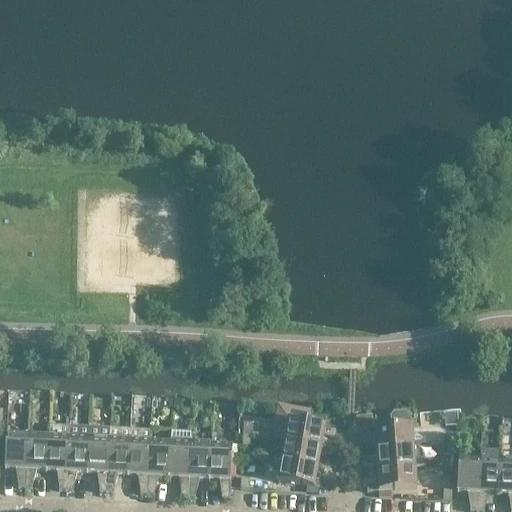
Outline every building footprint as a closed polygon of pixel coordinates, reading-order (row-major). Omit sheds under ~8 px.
[(284,443),(333,452),(334,446),(333,445),(323,443),(325,429),(308,426),(310,415),(277,409),(271,441),(284,443)] [(364,453),(413,450),(412,429),(409,429),(408,418),(405,416),(393,417),(388,422),(389,430),(374,432),(375,445),(365,446),(364,448),(364,453)] [(244,437),(252,437),(253,426),(244,426),(244,437)] [(59,493),(63,494),(66,494),(69,428),(49,427),(48,437),(46,473),(57,474),(59,493)] [(77,475),(87,475),(90,430),(69,428),(66,494),(73,494),(77,475)] [(106,496),(109,441),(110,431),(90,430),(87,475),(97,476),(99,496),(106,496)] [(118,477),(128,477),(130,432),(110,431),(109,441),(106,496),(114,496),(118,477)] [(147,498),(150,443),(151,433),(130,432),(128,477),(138,478),(140,498),(147,498)] [(18,491),(25,492),(28,436),(7,435),(5,471),(16,472),(18,491)] [(36,473),(46,473),(48,437),(28,436),(25,492),(32,492),(36,473)] [(447,447),(455,448),(456,436),(448,436),(447,447)] [(252,437),(244,437),(243,448),(251,448),(252,437)] [(158,479),(169,480),(170,444),(150,443),(147,498),(154,498),(158,479)] [(281,463),(318,470),(320,457),(330,459),(332,457),(333,452),(284,443),(281,463)] [(181,500),(188,500),(191,445),(170,444),(169,480),(179,480),(181,500)] [(199,481),(209,482),(211,446),(191,445),(188,500),(195,501),(199,481)] [(232,447),(211,446),(209,482),(219,482),(221,502),(230,502),(232,447)] [(455,448),(447,447),(446,458),(454,458),(455,448)] [(377,473),(382,472),(415,470),(413,450),(364,453),(364,459),(366,460),(376,460),(377,473)] [(477,511),(480,460),(458,459),(457,494),(468,495),(469,511),(477,511)] [(484,511),(488,496),(498,497),(500,461),(480,460),(477,511),(484,511)] [(510,511),(511,511),(511,461),(500,461),(498,497),(508,497),(510,511)] [(315,483),(318,470),(281,463),(277,484),(326,493),(326,491),(327,487),(326,485),(315,483)] [(416,491),(415,470),(382,472),(377,473),(378,486),(368,487),(367,488),(367,493),(367,494),(367,495),(416,491)] [(242,481),(241,492),(249,492),(250,481),(242,481)] [(444,491),(444,502),(452,502),(453,491),(444,491)]
